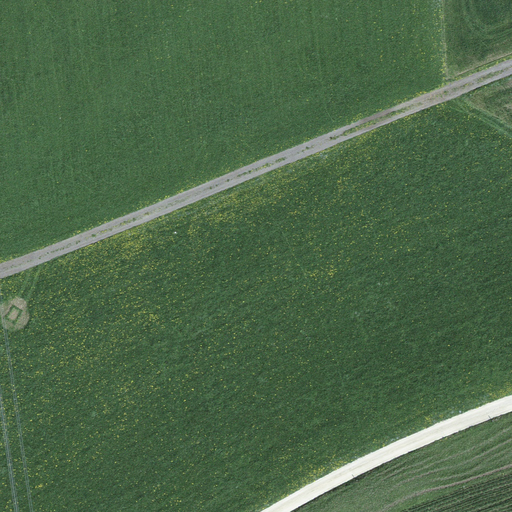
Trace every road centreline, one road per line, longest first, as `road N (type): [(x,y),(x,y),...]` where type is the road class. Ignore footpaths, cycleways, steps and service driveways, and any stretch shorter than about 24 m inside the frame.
road 1 (track): [(0,266),(511,66)]
road 2 (track): [(511,403),(362,464),(273,511)]
